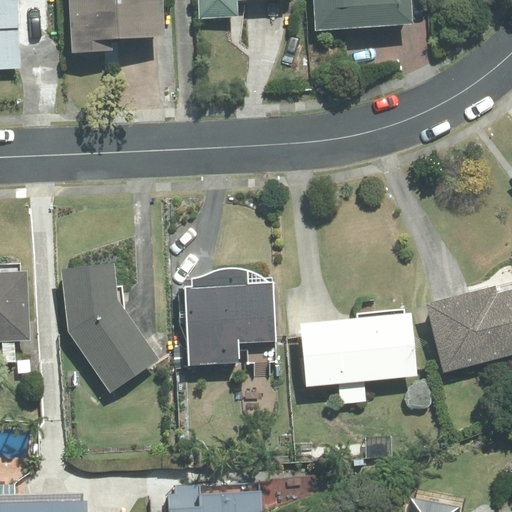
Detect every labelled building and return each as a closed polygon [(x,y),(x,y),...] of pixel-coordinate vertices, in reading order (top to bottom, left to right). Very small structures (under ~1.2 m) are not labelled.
[(0,0),(0,70),(15,70),(11,0),(0,0)] [(103,43),(157,41),(155,0),(63,0),(66,56),(103,55),(103,43)] [(195,0),(197,22),(232,20),(231,5),(284,1),(284,0),(195,0)] [(307,0),(309,35),(404,29),(402,0),(307,0)] [(53,271),(61,334),(104,393),(150,361),(108,302),(103,265),(53,271)] [(0,342),(21,341),(18,274),(0,274),(0,342)] [(511,281),(418,306),(436,373),(511,352),(511,281)] [(262,285),(175,290),(179,368),(228,365),(226,344),(265,342),(262,285)] [(401,315),(289,325),(295,387),(333,383),(335,404),(359,402),(357,381),(407,376),(401,315)] [(253,511),(253,497),(196,498),(196,487),(171,487),(171,498),(166,498),(166,511),(253,511)] [(77,511),(77,502),(0,503),(0,511),(77,511)] [(450,511),(398,503),(396,511),(450,511)]
